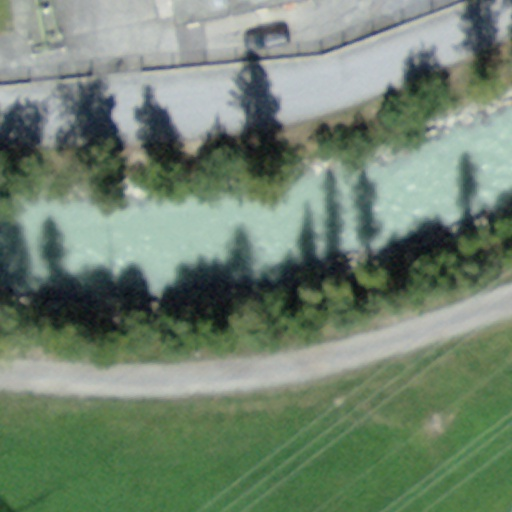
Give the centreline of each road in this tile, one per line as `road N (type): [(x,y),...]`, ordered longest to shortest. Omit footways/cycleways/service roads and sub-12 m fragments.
road 1 (unclassified): [(511,21),(365,83),(202,107),(0,111)]
road 2 (track): [(511,290),(318,361),(201,380),(0,373)]
